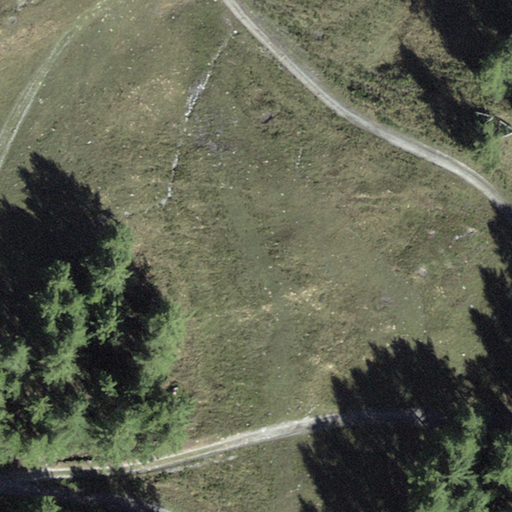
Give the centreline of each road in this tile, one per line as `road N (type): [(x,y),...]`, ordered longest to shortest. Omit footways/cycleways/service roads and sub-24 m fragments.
road 1 (track): [(1,483),(120,473),(360,420),(511,422)]
road 2 (track): [(511,217),(454,161),(356,119),(302,80),(233,0)]
road 3 (track): [(152,511),(104,495),(0,483)]
